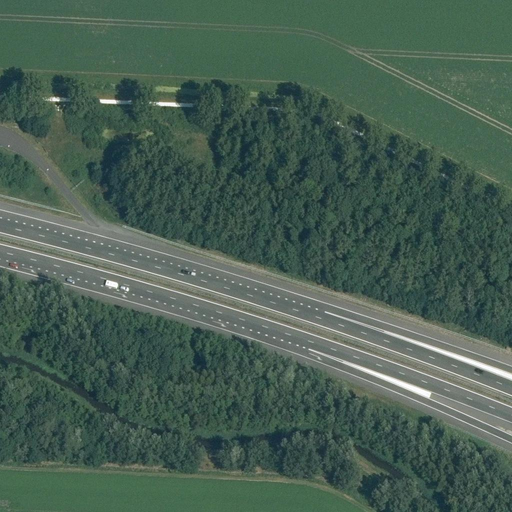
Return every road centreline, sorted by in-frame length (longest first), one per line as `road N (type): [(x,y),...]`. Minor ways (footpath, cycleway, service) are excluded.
road 1 (motorway): [(323,319),(0,226)]
road 2 (motorway): [(0,252),(310,342)]
road 3 (motorway): [(310,342),(511,440)]
road 4 (motorway): [(310,342),(511,415)]
road 5 (motorway): [(511,388),(323,319)]
road 6 (motorway): [(511,370),(323,319)]
